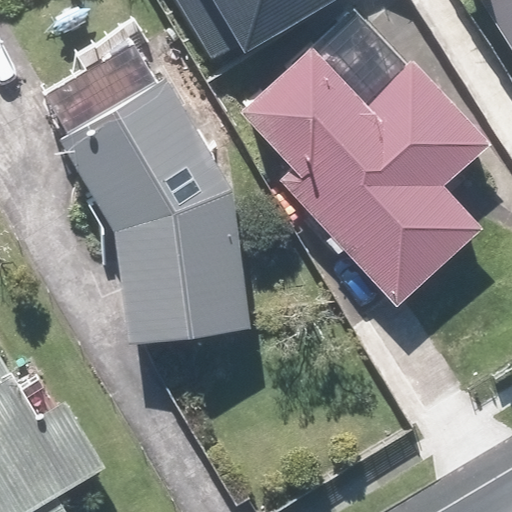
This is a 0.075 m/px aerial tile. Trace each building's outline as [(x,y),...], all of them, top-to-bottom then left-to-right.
[(187,0),(213,45),(291,0),(187,0)] [(511,0),(479,0),(511,52),(511,0)] [(277,176),(394,299),(478,220),(440,180),(486,136),(407,53),(364,95),(310,38),(237,107),(291,163),(277,176)] [(115,228),(127,336),(246,323),(229,182),(160,65),(54,131),(115,228)] [(0,354),(0,511),(20,511),(105,463),(63,393),(34,410),(0,354)]
